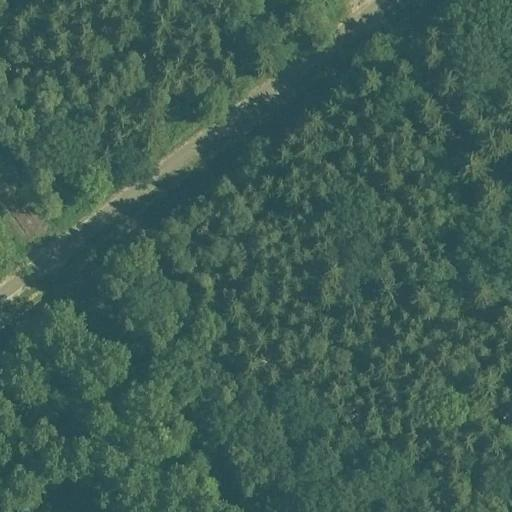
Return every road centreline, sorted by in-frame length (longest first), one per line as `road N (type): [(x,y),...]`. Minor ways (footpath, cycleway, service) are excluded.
road 1 (unclassified): [(0,296),(386,0)]
road 2 (track): [(511,214),(351,0)]
